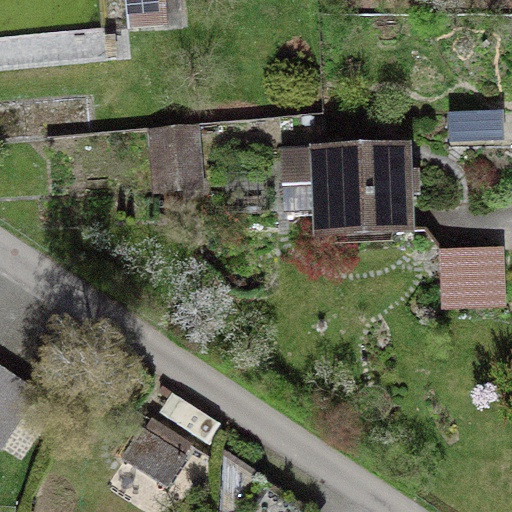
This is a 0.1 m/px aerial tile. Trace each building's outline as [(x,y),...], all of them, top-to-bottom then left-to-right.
[(126,0),(128,30),(164,27),(162,0),(126,0)] [(157,186),(199,186),(198,136),(157,136),(157,186)] [(317,238),(403,235),(400,152),(314,155),(317,238)] [(437,253),(439,314),(498,312),(496,251),(437,253)] [(0,374),(0,444),(33,398),(0,374)] [(148,430),(128,454),(164,484),(184,461),(148,430)]
